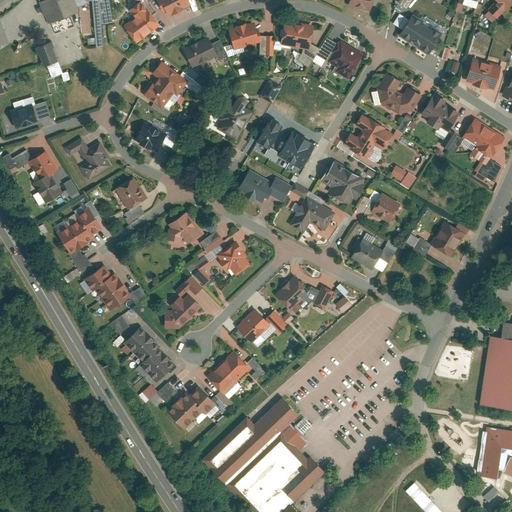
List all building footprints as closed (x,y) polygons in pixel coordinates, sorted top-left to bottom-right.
[(49,24),(78,13),(73,0),(40,0),(43,9),(49,24)] [(157,25),(138,0),(126,9),(132,17),(122,24),(135,41),(157,25)] [(157,0),(167,17),(190,6),(186,0),(157,0)] [(347,0),(346,5),(370,11),(372,0),(347,0)] [(511,0),(493,0),(495,1),(482,13),(491,23),(511,1),(511,0)] [(396,34),(427,54),(440,33),(409,15),(407,18),(399,13),(392,23),(400,28),(396,34)] [(250,19),(226,26),(232,47),(256,40),(250,19)] [(310,25),(282,19),(277,42),(305,48),(310,25)] [(208,43),(205,36),(181,46),(189,65),(213,55),(208,43)] [(222,51),(217,40),(208,43),(213,55),(222,51)] [(362,54),(338,40),(326,59),(340,67),(337,72),(348,78),(362,54)] [(66,71),(63,72),(50,41),(34,47),(42,67),(46,65),(51,77),(60,74),(63,81),(69,79),(66,71)] [(444,47),(441,58),(446,60),(449,49),(444,47)] [(483,83),(489,60),(475,56),(469,79),(483,83)] [(496,86),(502,63),(489,60),(483,83),(496,86)] [(176,75),(156,61),(148,72),(155,77),(150,84),(147,82),(139,93),(158,106),(169,90),(176,95),(182,86),(185,82),(176,75)] [(511,68),(511,69),(503,96),(511,98),(511,68)] [(179,71),(176,75),(185,82),(182,86),(189,91),(195,82),(179,71)] [(404,79),(389,71),(380,87),(383,103),(398,112),(413,108),(423,92),(410,83),(405,92),(398,88),(404,79)] [(281,87),(268,79),(259,95),(272,103),(281,87)] [(246,98),(236,92),(230,102),(218,95),(208,111),(218,117),(213,126),(232,137),(247,113),(240,109),(246,98)] [(463,110),(437,94),(424,115),(450,131),(463,110)] [(11,127),(50,118),(45,101),(34,103),(32,96),(12,101),(14,110),(7,112),(11,127)] [(395,129),(393,133),(360,113),(350,131),(349,130),(340,146),(374,166),(388,141),(392,143),(395,138),(398,140),(402,133),(395,129)] [(267,115),(254,138),(268,146),(281,122),(267,115)] [(507,136),(477,117),(466,134),(481,144),(478,148),(490,155),(492,151),(495,154),(507,136)] [(161,143),(171,148),(179,132),(165,124),(165,126),(156,121),(153,126),(142,120),(132,140),(156,153),(161,143)] [(461,134),(452,129),(444,142),(453,148),(461,134)] [(267,146),(263,155),(275,161),(277,157),(301,168),(313,143),(287,130),(277,151),(267,146)] [(79,136),(61,147),(67,156),(78,150),(84,160),(76,165),(85,179),(108,166),(103,158),(107,156),(97,139),(85,146),(79,136)] [(14,168),(26,161),(29,159),(22,148),(7,157),(14,168)] [(37,179),(54,168),(43,149),(29,159),(26,161),(37,179)] [(365,178),(335,159),(323,178),(335,186),(331,192),(349,203),(354,195),(358,198),(364,189),(360,186),(365,178)] [(388,174),(409,188),(416,177),(396,164),(388,174)] [(273,185),(248,171),(238,189),(246,194),(244,198),(256,205),(258,201),(262,203),(269,192),(282,200),(290,186),(276,179),(273,185)] [(49,173),(34,181),(47,201),(61,193),(49,173)] [(127,208),(145,198),(133,178),(115,188),(127,208)] [(401,202),(384,192),(373,210),(391,220),(401,202)] [(334,212),(307,197),(293,223),(309,232),(316,221),(325,226),(334,212)] [(99,228),(86,205),(75,211),(78,218),(55,231),(67,253),(91,239),(88,234),(99,228)] [(188,211),(165,222),(177,246),(200,235),(188,211)] [(465,232),(445,218),(431,240),(451,254),(465,232)] [(251,264),(235,240),(222,250),(218,244),(223,240),(216,230),(199,242),(206,253),(193,262),(197,269),(215,257),(225,272),(230,269),(234,275),(251,264)] [(431,240),(419,234),(413,246),(424,252),(431,240)] [(382,247),(364,237),(353,257),(372,267),(382,247)] [(395,247),(387,243),(381,256),(389,260),(395,247)] [(109,276),(103,265),(82,278),(90,291),(95,288),(110,311),(130,298),(114,273),(109,276)] [(173,333),(200,306),(192,298),(203,287),(191,275),(174,291),(179,296),(157,317),(173,333)] [(308,292),(293,276),(273,296),(293,316),(301,308),(296,304),(308,292)] [(343,294),(346,292),(339,284),(336,287),(343,294)] [(129,292),(133,301),(145,297),(141,287),(129,292)] [(333,292),(321,287),(313,303),(324,309),(333,292)] [(341,312),(351,305),(345,296),(334,303),(341,312)] [(263,319),(253,309),(236,327),(250,340),(267,323),(263,319)] [(272,310),(263,319),(267,323),(278,333),(287,323),(272,310)] [(121,314),(110,322),(119,333),(129,326),(121,314)] [(500,337),(487,335),(478,404),(511,408),(511,323),(502,322),(500,337)] [(156,344),(137,325),(122,339),(141,359),(136,363),(153,380),(170,364),(153,346),(156,344)] [(248,366),(232,349),(206,375),(222,391),(248,366)] [(252,356),(247,361),(256,369),(251,375),(257,380),(267,369),(252,356)] [(150,383),(138,395),(145,402),(157,390),(150,383)] [(188,393),(183,389),(163,408),(180,426),(199,409),(202,412),(213,402),(196,385),(188,393)] [(214,396),(211,398),(219,406),(221,403),(214,396)] [(299,417),(283,400),(256,427),(246,418),(201,462),(250,511),(292,511),(286,505),(319,472),(299,451),(309,442),(303,436),(305,433),(296,423),(293,426),(291,425),(299,417)] [(487,432),(482,431),(477,471),(482,472),(481,476),(497,478),(497,471),(503,471),(502,474),(511,477),(511,430),(487,427),(487,432)] [(405,489),(425,511),(441,511),(414,481),(405,489)]
